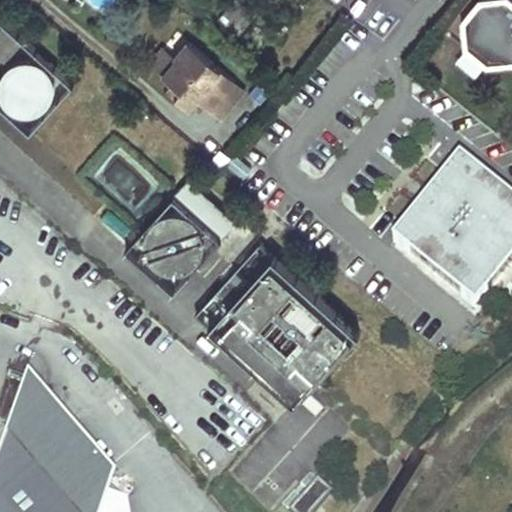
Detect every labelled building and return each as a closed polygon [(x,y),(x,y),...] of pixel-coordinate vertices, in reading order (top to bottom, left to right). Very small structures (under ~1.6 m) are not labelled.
[(241,0),(237,0),(223,17),(241,32),(255,14),(249,9),(250,7),(241,0)] [(511,0),(484,0),(470,18),(473,44),(493,61),(511,58),(511,0)] [(190,40),(177,56),(179,58),(165,74),(176,83),(183,90),(177,97),(190,108),(199,98),(212,109),(237,80),(190,40)] [(177,56),(166,46),(152,63),(165,74),(179,58),(177,56)] [(58,90),(58,81),(54,71),(48,64),(40,59),(35,58),(25,58),(21,59),(12,64),(6,71),(3,80),(3,90),(6,99),(9,103),(16,110),(25,113),(35,113),(44,110),(48,107),(54,99),(58,90)] [(237,80),(212,109),(222,118),(247,89),(237,80)] [(176,83),(169,91),(177,97),(183,90),(176,83)] [(396,238),(478,305),(511,261),(511,196),(462,156),(396,238)] [(201,196),(192,206),(214,225),(223,216),(201,196)] [(207,248),(207,238),(205,233),(200,224),(192,217),(182,213),(171,213),(162,217),(153,223),(148,233),(146,243),(147,248),(148,253),(153,263),(162,269),(171,273),(182,273),(192,269),(200,263),(205,253),(207,248)] [(292,403),(349,337),(268,264),(230,305),(238,311),(217,334),(292,403)] [(96,511),(111,469),(32,377),(0,470),(0,511),(96,511)] [(318,481),(290,511),(314,511),(331,493),(318,481)]
